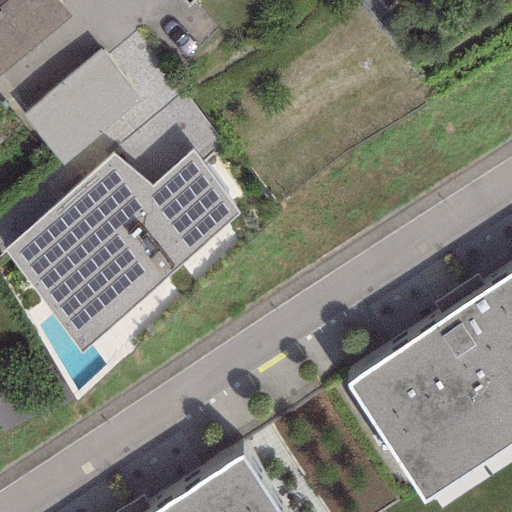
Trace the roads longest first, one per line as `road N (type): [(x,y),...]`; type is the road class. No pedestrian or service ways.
road 1 (residential): [(6,511),(511,184)]
road 2 (unknown): [(111,0),(203,124)]
